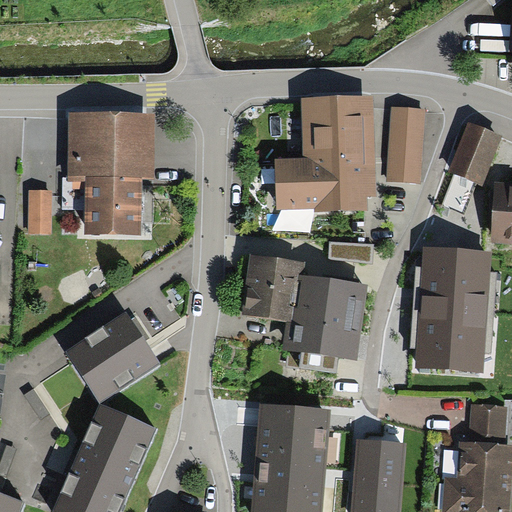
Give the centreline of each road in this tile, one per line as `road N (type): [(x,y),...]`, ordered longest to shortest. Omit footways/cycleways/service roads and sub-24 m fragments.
road 1 (residential): [(207,95),(214,249),(199,410),(156,511)]
road 2 (unclassified): [(207,95),(430,82),(511,107)]
road 3 (residential): [(0,93),(207,95)]
